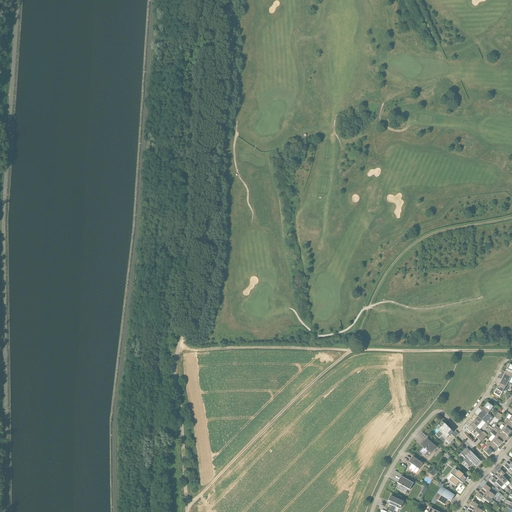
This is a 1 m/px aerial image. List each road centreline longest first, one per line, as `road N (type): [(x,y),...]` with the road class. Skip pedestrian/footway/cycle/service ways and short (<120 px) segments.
road 1 (unclassified): [(216,0),(200,254),(172,363),(186,511)]
road 2 (track): [(459,349),(177,348)]
road 3 (track): [(350,348),(185,504)]
road 4 (track): [(350,348),(387,272),(409,246),(434,232),(511,217)]
road 5 (residential): [(371,511),(394,463),(432,413),(457,431)]
